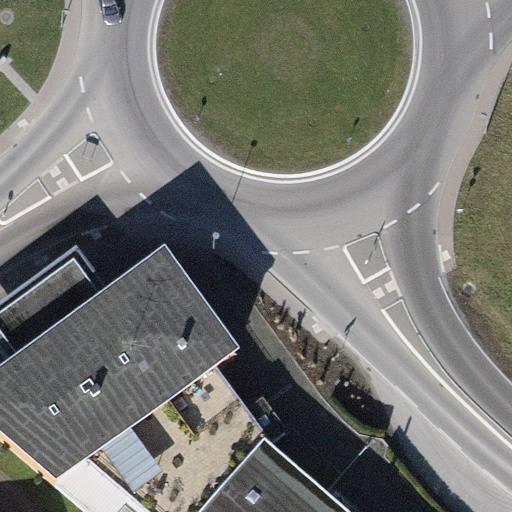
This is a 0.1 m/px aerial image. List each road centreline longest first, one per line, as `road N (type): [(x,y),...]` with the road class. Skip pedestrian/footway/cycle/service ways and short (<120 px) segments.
road 1 (primary): [(511,454),(463,405),(387,288),(352,198)]
road 2 (tertiary): [(146,125),(199,184),(235,202),(314,209),(352,198)]
road 3 (tertiary): [(352,198),(389,176),(439,108),(448,66),(444,0)]
road 4 (tertiary): [(0,223),(146,125)]
road 5 (tertiary): [(138,0),(129,48),(146,125)]
